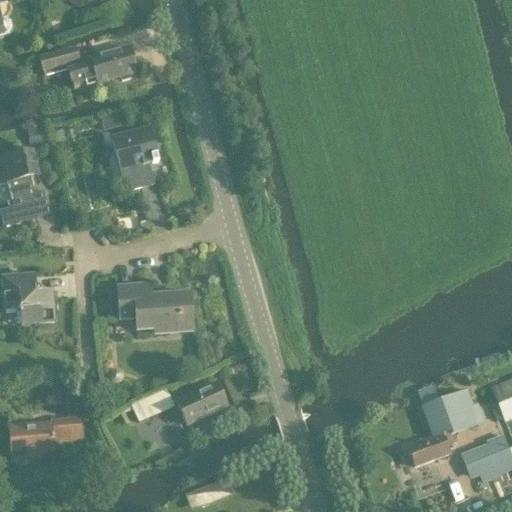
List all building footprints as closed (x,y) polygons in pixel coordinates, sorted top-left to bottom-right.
[(0,0),(0,37),(8,36),(11,29),(10,23),(4,19),(0,20),(0,4),(8,3),(7,0),(0,0)] [(44,78),(68,72),(73,92),(96,86),(95,82),(135,71),(129,49),(79,63),(75,50),(39,59),(44,78)] [(26,133),(29,146),(44,143),(41,129),(26,133)] [(149,130),(111,140),(120,174),(126,172),(131,192),(152,186),(147,167),(157,164),(149,130)] [(32,152),(0,160),(0,186),(6,185),(13,209),(0,212),(0,220),(2,228),(48,216),(43,193),(34,195),(29,178),(38,176),(32,152)] [(51,292),(40,293),(40,291),(39,291),(38,290),(37,289),(35,289),(34,277),(1,280),(4,313),(20,312),(21,328),(54,325),(51,292)] [(150,286),(117,289),(120,322),(136,320),(137,332),(170,330),(170,327),(191,325),(189,295),(151,298),(150,286)] [(505,424),(511,420),(511,381),(491,390),(505,424)] [(186,427),(217,413),(226,409),(215,384),(175,403),(186,427)] [(454,435),(473,429),(478,427),(477,425),(478,425),(466,392),(437,402),(432,387),(416,393),(421,407),(432,438),(406,447),(414,468),(451,455),(448,446),(456,443),(454,435)] [(165,392),(131,408),(138,424),(150,419),(173,408),(169,400),(165,392)] [(51,426),(8,429),(10,460),(39,457),(39,463),(54,461),(54,456),(53,444),(81,442),(79,420),(50,422),(51,426)] [(499,476),(511,470),(511,450),(509,452),(504,438),(488,445),(490,450),(463,460),(471,478),(478,476),(481,484),(500,476),(499,476)]
